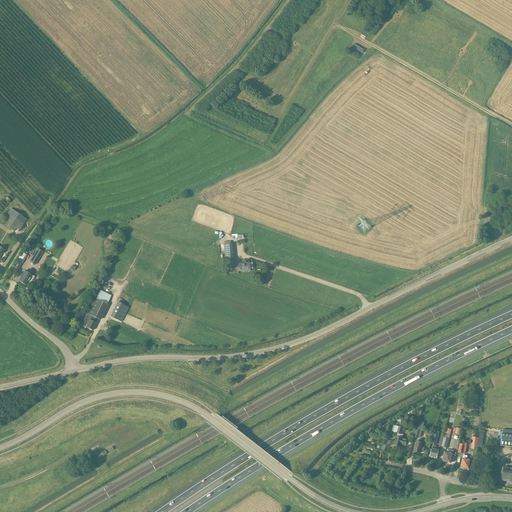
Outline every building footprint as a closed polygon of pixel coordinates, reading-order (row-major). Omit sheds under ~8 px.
[(354,44),(353,47),(363,53),(364,50),(354,44)] [(8,213),(1,223),(14,232),(16,228),(19,230),(24,224),(8,213)] [(231,244),(230,241),(225,242),(225,245),(224,245),(225,261),(228,261),(229,269),(234,268),(234,261),(232,244),(231,244)] [(39,253),(32,264),(38,268),(43,260),(40,258),(42,254),(39,253)] [(16,265),(13,270),(17,273),(22,264),(18,261),(16,265)] [(250,271),(250,263),(237,264),(238,272),(250,271)] [(32,275),(25,271),(18,281),(26,286),(29,280),(31,282),(34,277),(32,275)] [(94,298),(87,314),(101,320),(108,305),(107,305),(113,292),(102,287),(96,299),(94,298)] [(120,298),(118,302),(111,316),(122,322),(129,307),(124,305),(126,301),(128,297),(122,294),(120,298)] [(96,318),(91,316),(89,321),(85,319),(82,325),(86,327),(86,328),(92,331),(96,323),(94,322),(96,318)] [(407,440),(402,439),(403,435),(401,434),(403,428),(394,425),(392,432),(397,433),(396,435),(396,437),(394,445),(400,447),(401,444),(405,445),(407,440)] [(432,437),(431,443),(436,445),(439,435),(440,429),(436,428),(433,438),(432,437)] [(450,435),(450,434),(451,430),(446,428),(443,438),(444,438),(441,447),(447,448),(450,435)] [(511,434),(503,434),(501,446),(511,446),(511,434)] [(414,452),(420,453),(420,451),(424,452),(425,448),(421,447),(423,439),(420,438),(419,442),(417,441),(414,452)] [(437,459),(439,451),(436,450),(436,447),(433,446),(430,458),(437,459)] [(450,463),(453,452),(453,450),(449,450),(449,452),(445,451),(443,461),(450,463)] [(469,469),(471,460),(467,459),(467,456),(463,455),(463,458),(461,467),(469,469)] [(498,475),(497,480),(500,480),(500,481),(508,482),(507,483),(511,483),(511,468),(502,467),(502,471),(501,475),(498,475)]
